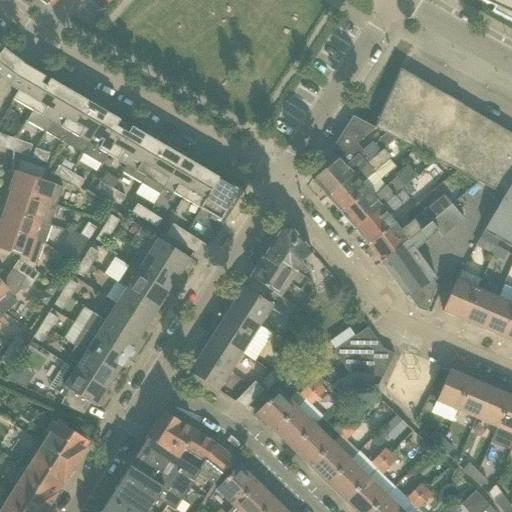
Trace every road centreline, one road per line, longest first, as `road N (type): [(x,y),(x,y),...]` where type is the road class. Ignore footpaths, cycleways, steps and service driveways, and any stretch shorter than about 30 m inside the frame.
road 1 (residential): [(511,371),(397,321),(279,178)]
road 2 (residential): [(279,178),(41,37)]
road 3 (residential): [(155,379),(279,178)]
road 4 (residential): [(279,178),(396,0)]
road 5 (residential): [(155,379),(240,433),(320,511)]
road 6 (residential): [(71,511),(155,379)]
road 7 (residential): [(511,61),(397,0)]
